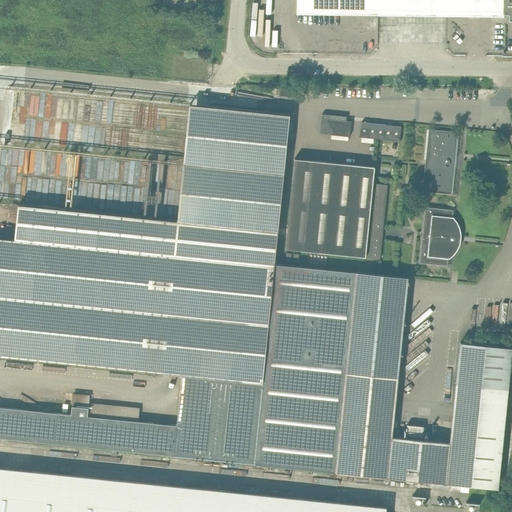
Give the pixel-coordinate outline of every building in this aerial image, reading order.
[(511,0),(297,0),(297,14),(504,16),(504,14),(509,14),(509,21),(511,20),(511,0)] [(291,97),(292,88),(280,87),(279,96),(291,97)] [(178,425),(175,455),(254,464),(275,264),(290,114),(210,106),(178,425)] [(350,136),(351,121),(346,121),(346,117),(322,114),(320,133),(350,136)] [(361,122),(360,137),(400,141),(401,126),(361,122)] [(451,194),(457,132),(429,129),(422,191),(451,194)] [(365,257),(372,187),(374,167),(294,159),(285,249),(365,257)] [(372,187),(365,257),(380,259),(387,185),(376,184),(376,187),(372,187)] [(455,223),(452,219),(453,210),(425,207),(420,263),(447,266),(448,256),(452,253),(455,250),(457,245),(458,241),(459,236),(458,232),(457,227),(455,223)] [(275,264),(254,464),(498,489),(511,351),(511,347),(460,342),(450,442),(392,436),(408,277),(391,276),(275,264)] [(71,414),(68,445),(175,455),(178,425),(155,423),(139,421),(140,408),(89,403),(90,395),(73,393),(71,414)] [(0,437),(68,445),(71,414),(58,413),(0,407),(0,437)] [(0,467),(0,511),(385,511),(386,507),(0,467)]
